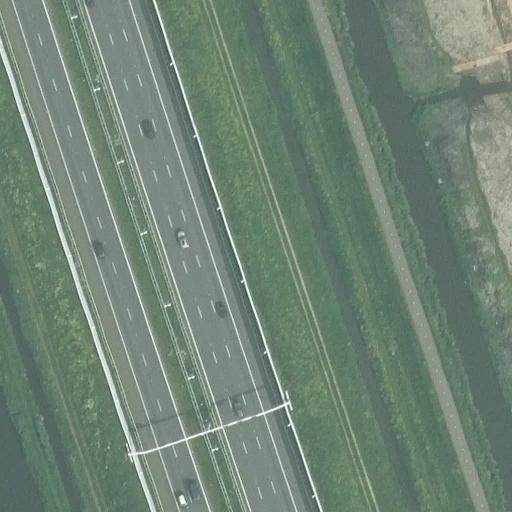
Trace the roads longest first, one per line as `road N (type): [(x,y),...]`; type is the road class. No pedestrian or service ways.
road 1 (unknown): [(440,511),(269,0)]
road 2 (track): [(374,511),(206,0)]
road 3 (motorway): [(27,0),(195,511)]
road 4 (motorway): [(274,511),(107,0)]
road 5 (track): [(0,201),(101,511)]
